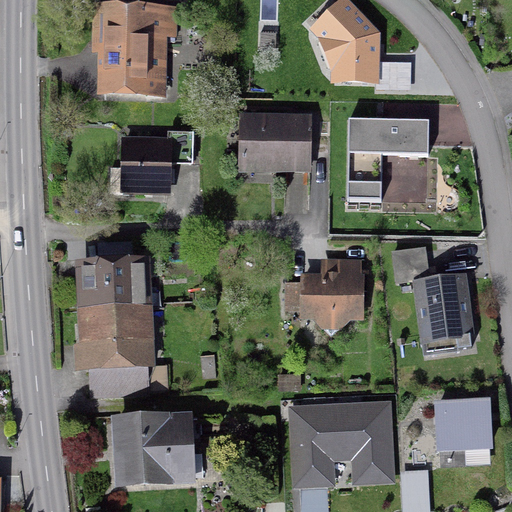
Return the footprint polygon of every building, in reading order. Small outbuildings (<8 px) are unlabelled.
[(336,82),(374,82),(376,37),(346,5),(331,19),(316,33),(329,44),(337,64),(336,82)] [(163,13),(104,12),(104,46),(103,95),(162,96),(163,13)] [(307,173),(308,123),(240,121),(239,162),(271,163),(271,172),(307,173)] [(428,131),(349,130),(348,198),(426,200),(428,131)] [(189,167),(190,137),(167,136),(167,146),(123,145),(122,172),(127,172),(127,192),(166,194),(167,166),(189,167)] [(423,345),(468,339),(460,282),(427,286),(422,252),(391,256),(395,286),(415,283),(423,345)] [(131,257),(132,271),(83,273),(84,307),(114,305),(115,311),(146,309),(148,309),(148,298),(141,298),(140,279),(160,278),(159,256),(131,257)] [(314,318),(313,323),(329,339),(345,324),(346,318),(359,319),(360,284),(301,283),(300,317),(314,318)] [(149,360),(146,309),(115,311),(114,305),(84,307),(85,329),(77,330),(77,341),(86,340),(88,374),(88,397),(78,397),(78,398),(145,395),(144,360),(149,360)] [(357,457),(358,482),(389,481),(386,407),(294,412),(297,483),(329,482),(328,459),(357,457)] [(435,410),(438,452),(488,450),(486,407),(435,410)] [(188,423),(197,422),(197,421),(188,422),(188,421),(116,425),(117,451),(117,461),(119,487),(165,484),(191,482),(189,437),(188,423)] [(402,476),(403,511),(428,511),(427,475),(402,476)]
